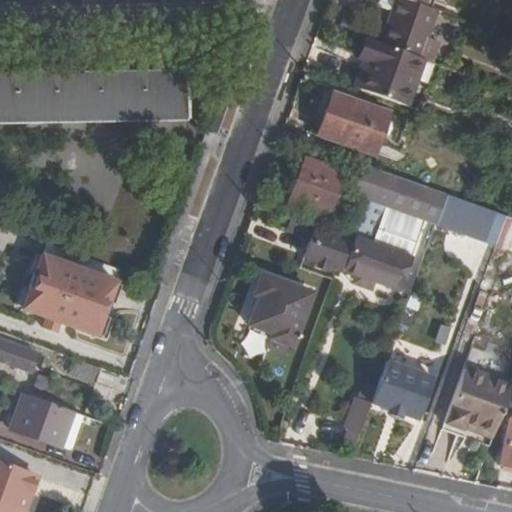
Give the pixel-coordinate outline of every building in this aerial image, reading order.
[(395,0),(379,0),(378,3),(393,9),(395,0)] [(395,0),(393,9),(380,42),(431,61),(436,44),(425,40),(437,9),(426,5),(413,0),(395,0)] [(357,89),(416,110),(433,62),(431,61),(380,42),(369,37),(358,64),(365,67),(357,89)] [(0,120),(188,119),(187,72),(0,74),(0,120)] [(371,157),(385,113),(330,93),(314,136),(371,157)] [(286,201),(323,215),(340,171),(303,157),(286,201)] [(366,199),(376,171),(361,165),(351,193),(366,199)] [(434,224),(444,196),(376,171),(366,199),(434,224)] [(277,228),(308,239),(313,227),(280,215),(277,228)] [(302,256),(339,271),(340,268),(351,240),(313,227),(308,239),(302,256)] [(351,240),(340,268),(397,289),(409,258),(352,236),(351,240)] [(101,318),(113,284),(40,258),(21,311),(46,319),(42,329),(55,334),(58,324),(94,337),(95,336),(105,340),(111,321),(101,318)] [(285,350),(307,293),(253,271),(246,290),(251,291),(238,327),(268,339),(266,343),(285,350)] [(379,284),(369,297),(386,310),(396,297),(379,284)] [(0,361),(31,372),(37,355),(0,340),(0,361)] [(100,369),(73,359),(67,374),(94,384),(100,369)] [(384,360),(369,401),(384,407),(404,414),(416,418),(431,377),(384,360)] [(460,422),(492,434),(509,387),(461,370),(442,424),(457,429),(460,422)] [(59,447),(62,437),(71,412),(21,395),(8,429),(59,447)] [(404,414),(384,407),(381,415),(402,422),(404,414)] [(71,440),(80,415),(71,412),(62,437),(71,440)] [(499,464),(511,466),(511,420),(506,419),(499,464)] [(0,511),(21,511),(34,479),(0,466),(0,511)]
